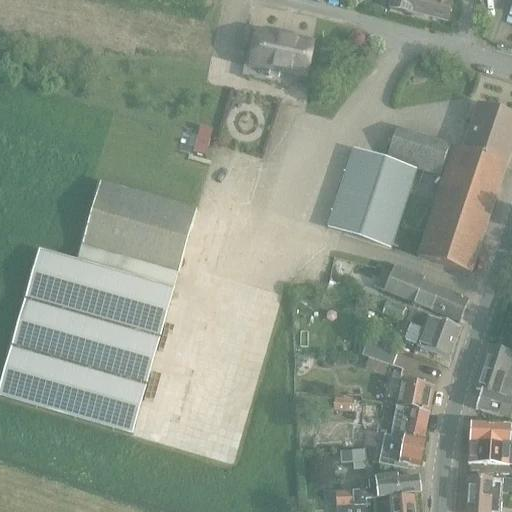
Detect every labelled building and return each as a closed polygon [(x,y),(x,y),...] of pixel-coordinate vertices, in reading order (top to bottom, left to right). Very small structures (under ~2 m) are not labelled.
[(391,0),(389,10),(410,15),(410,13),(447,23),(452,3),(449,2),(449,0),(391,0)] [(250,68),(305,79),(312,44),(258,33),(250,68)] [(448,168),(418,259),(470,276),(511,148),(511,117),(477,106),(463,151),(397,129),(387,160),(440,178),(444,167),(448,168)] [(197,139),(194,154),(205,157),(209,142),(212,130),(200,127),(197,139)] [(390,250),(416,173),(354,152),(328,229),(390,250)] [(100,186),(82,247),(179,275),(196,213),(100,186)] [(0,388),(0,398),(132,437),(174,292),(39,253),(0,388)] [(459,324),(469,302),(423,283),(425,279),(395,267),(384,294),(459,324)] [(381,315),(400,322),(405,310),(387,302),(381,315)] [(411,312),(406,324),(423,331),(416,348),(441,357),(449,360),(460,330),(457,329),(411,312)] [(366,343),(361,357),(391,368),(397,354),(366,343)] [(511,355),(489,348),(475,391),(481,392),(475,411),(509,422),(511,414),(511,355)] [(393,425),(425,431),(428,415),(433,389),(399,382),(394,408),(396,408),(393,425)] [(314,414),(316,412),(332,413),(352,414),(352,401),(317,399),(295,398),(295,415),(314,414)] [(362,447),(377,450),(374,465),(407,472),(408,467),(420,469),(425,441),(423,441),(425,431),(393,425),(391,439),(379,437),(365,433),(362,447)] [(470,427),(468,466),(470,466),(469,473),(511,475),(511,430),(509,430),(470,427)] [(365,501),(420,494),(418,478),(398,481),(397,477),(369,480),(370,492),(335,495),(336,509),(366,507),(365,501)] [(511,482),(468,480),(466,511),(500,511),(501,494),(511,494),(511,482)] [(415,511),(414,498),(390,501),(374,503),(374,511),(415,511)]
